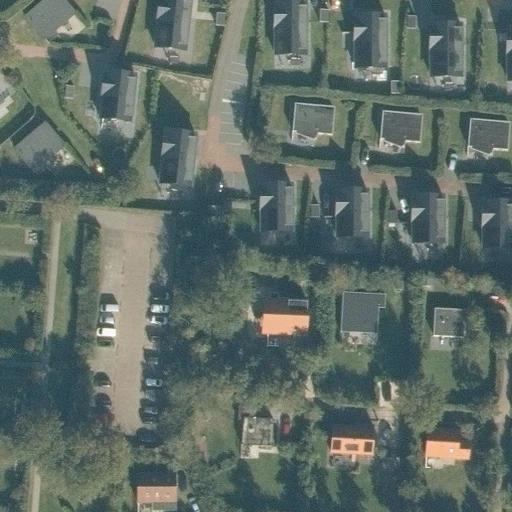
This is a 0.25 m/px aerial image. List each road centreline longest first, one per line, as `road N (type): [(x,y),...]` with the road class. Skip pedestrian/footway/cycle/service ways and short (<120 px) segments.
road 1 (unknown): [(489,426),(315,412)]
road 2 (track): [(0,45),(111,60),(126,0)]
